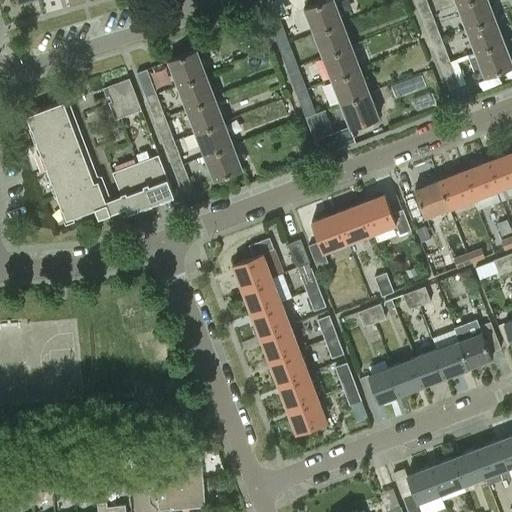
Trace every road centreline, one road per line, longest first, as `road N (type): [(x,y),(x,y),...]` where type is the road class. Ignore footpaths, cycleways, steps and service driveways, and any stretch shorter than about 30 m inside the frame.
road 1 (residential): [(163,243),(511,110)]
road 2 (residential): [(255,489),(511,391)]
road 3 (residential): [(255,489),(163,243)]
road 4 (residential): [(0,75),(171,21),(197,0)]
road 5 (residential): [(143,511),(136,473),(120,461),(0,477)]
road 6 (residential): [(0,270),(83,264),(163,243)]
